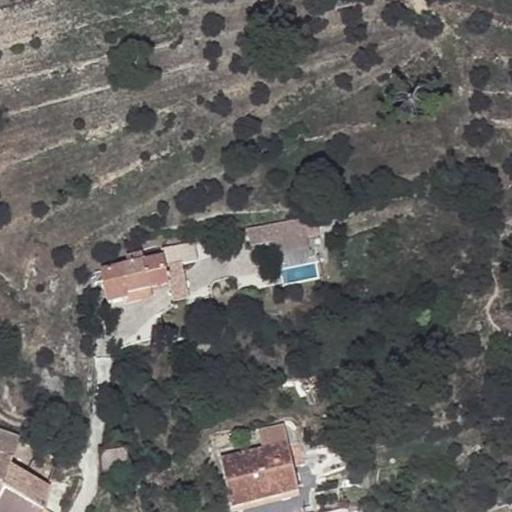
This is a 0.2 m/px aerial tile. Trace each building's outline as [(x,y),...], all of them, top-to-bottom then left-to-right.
[(309,237),(305,218),(290,221),(294,241),(309,237)] [(294,241),(290,221),(269,225),(272,241),(273,245),(294,241)] [(272,241),(269,225),(247,230),(250,245),(272,241)] [(163,257),(144,261),(143,254),(126,257),(128,265),(101,271),(108,303),(126,298),(128,298),(127,293),(151,288),(169,285),(166,267),(182,263),(198,260),(194,242),(162,248),(163,257)] [(190,299),(182,263),(166,267),(174,303),(190,299)] [(153,298),(151,288),(127,293),(128,298),(126,298),(127,304),(153,298)] [(216,350),(213,334),(190,338),(193,354),(216,350)] [(216,350),(193,354),(194,362),(218,358),(216,350)] [(303,511),(284,426),(259,431),(263,449),(220,458),(232,508),(266,499),(268,511),(303,511)] [(9,466),(19,439),(0,432),(0,511),(45,511),(44,511),(49,488),(33,479),(9,466)] [(128,450),(101,453),(103,473),(129,470),(128,450)] [(45,475),(38,471),(33,479),(41,483),(45,475)]
